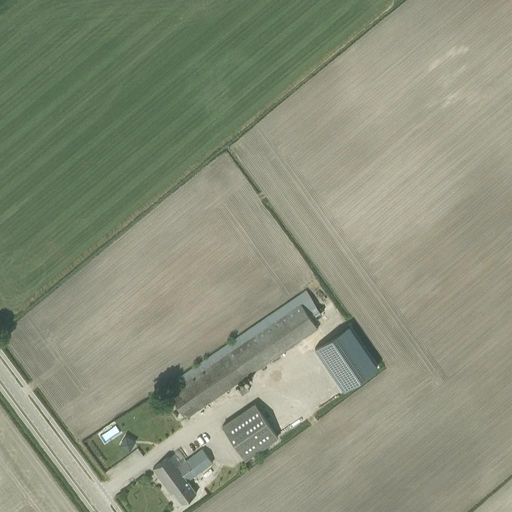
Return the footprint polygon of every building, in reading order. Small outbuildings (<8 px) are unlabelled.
[(183,384),(168,394),(185,418),(244,378),(317,328),(300,304),(302,303),(309,309),(315,305),(306,290),(296,296),(178,377),(183,384)] [(348,325),(315,348),(343,390),(377,367),(348,325)] [(238,390),(241,395),(249,390),(246,385),(238,390)] [(222,426),(244,459),(277,437),(255,404),(222,426)] [(125,434),(118,445),(129,451),(135,440),(125,434)] [(169,491),(171,489),(181,503),(196,493),(187,481),(212,462),(202,449),(181,464),(180,462),(176,466),(169,456),(160,463),(152,469),(169,491)]
